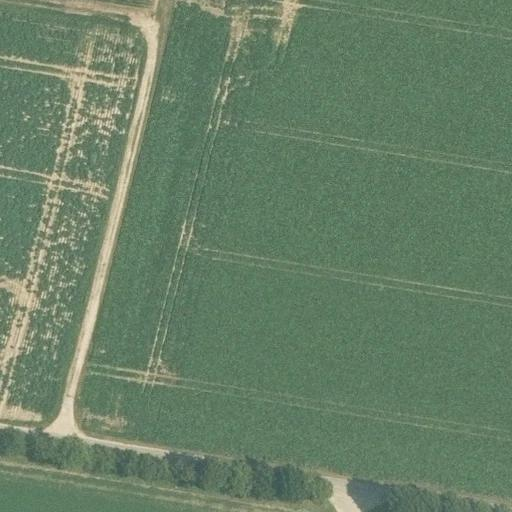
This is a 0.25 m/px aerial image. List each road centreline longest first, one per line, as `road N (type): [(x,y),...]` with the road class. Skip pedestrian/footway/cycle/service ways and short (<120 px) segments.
road 1 (residential): [(455,511),(0,437)]
road 2 (track): [(159,30),(63,448)]
road 3 (track): [(159,30),(0,4)]
